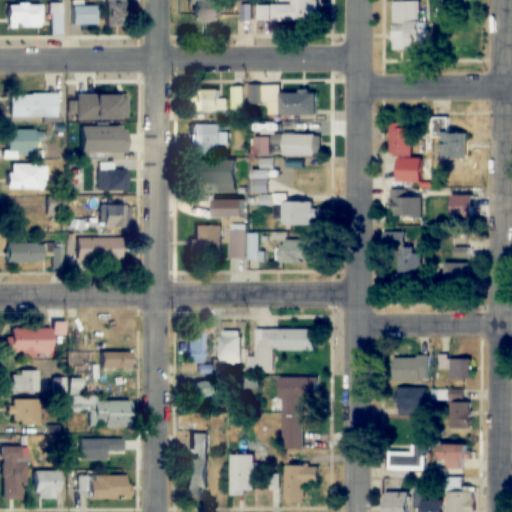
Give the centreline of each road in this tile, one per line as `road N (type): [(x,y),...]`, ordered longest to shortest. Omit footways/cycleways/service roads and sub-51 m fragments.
road 1 (tertiary): [(357,511),(361,0)]
road 2 (residential): [(502,511),(504,0)]
road 3 (residential): [(158,511),(159,35)]
road 4 (residential): [(361,59),(0,60)]
road 5 (residential): [(356,295),(0,297)]
road 6 (residential): [(511,322),(356,322)]
road 7 (residential): [(511,85),(360,83)]
